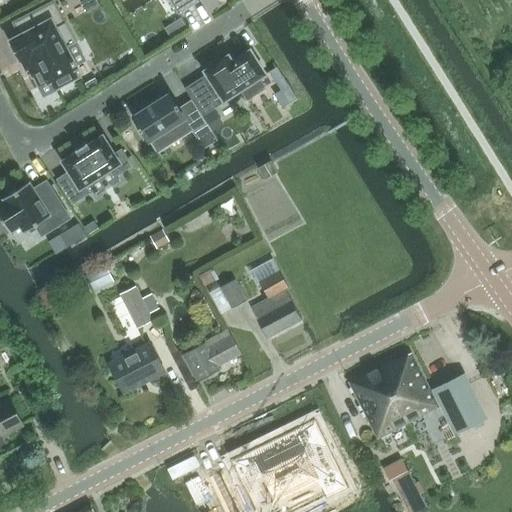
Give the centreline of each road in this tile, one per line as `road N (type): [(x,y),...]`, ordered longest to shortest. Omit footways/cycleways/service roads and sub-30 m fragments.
road 1 (tertiary): [(37,511),(487,283)]
road 2 (tertiary): [(487,283),(303,0)]
road 3 (residential): [(0,107),(22,139),(46,138),(261,0)]
